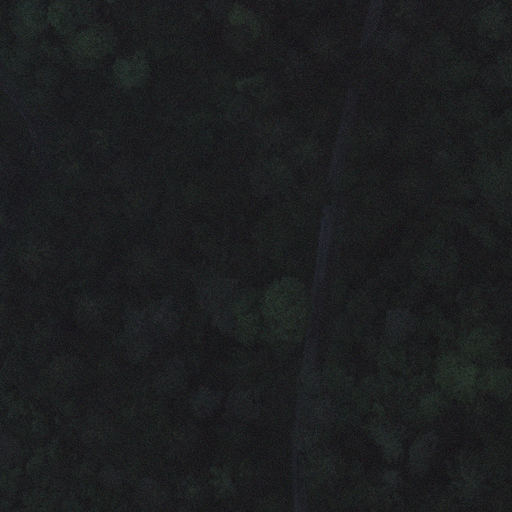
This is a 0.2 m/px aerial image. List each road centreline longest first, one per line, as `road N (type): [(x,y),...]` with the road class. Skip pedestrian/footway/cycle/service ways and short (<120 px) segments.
road 1 (track): [(301,511),(300,408),(328,211),(373,0)]
road 2 (track): [(0,251),(46,166),(42,127),(0,66)]
